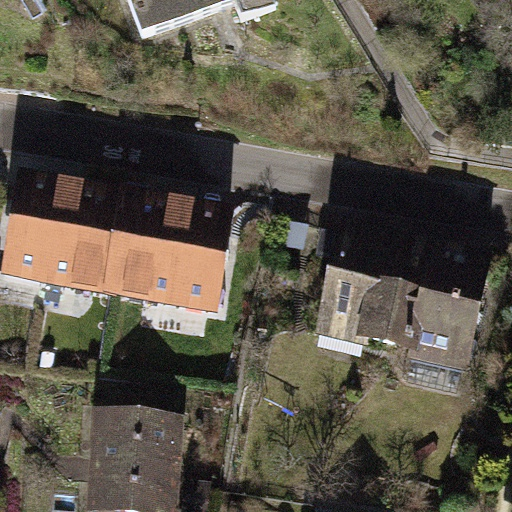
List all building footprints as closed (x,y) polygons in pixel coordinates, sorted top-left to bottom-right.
[(136,0),(154,50),(288,4),(286,0),(136,0)] [(511,0),(496,0),(508,18),(511,15),(511,0)] [(74,191),(22,183),(7,284),(224,317),(240,216),(181,207),(74,191)] [(347,230),(325,338),(479,370),(502,262),(347,230)] [(183,511),(188,424),(107,420),(101,511),(183,511)]
